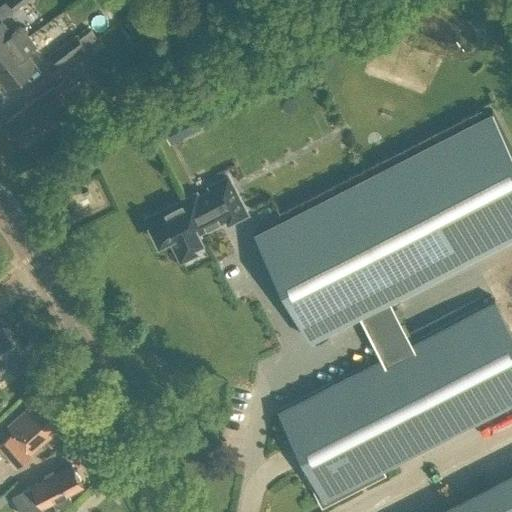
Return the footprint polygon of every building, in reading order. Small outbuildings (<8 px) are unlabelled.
[(7,0),(15,10),(27,0),(7,0)] [(0,19),(0,57),(28,37),(19,25),(9,32),(0,19)] [(58,64),(85,44),(77,34),(50,53),(58,64)] [(28,37),(0,57),(0,79),(6,87),(35,65),(26,53),(35,46),(28,37)] [(50,87),(7,119),(24,142),(95,90),(85,77),(57,97),(50,87)] [(193,107),(162,118),(170,140),(201,128),(193,107)] [(257,234),(312,342),(362,317),(384,360),(414,344),(392,301),(511,239),(511,148),(494,113),(257,234)] [(196,193),(147,218),(160,242),(169,237),(177,252),(181,260),(196,252),(192,244),(201,240),(197,232),(208,226),(226,217),(228,222),(246,213),(227,177),(210,186),(212,190),(198,197),(196,193)] [(104,303),(115,324),(125,319),(114,298),(104,303)] [(384,360),(281,412),(324,497),(511,400),(511,332),(496,302),(414,344),(384,360)] [(0,370),(8,364),(13,370),(29,358),(3,326),(0,328),(0,370)] [(28,409),(9,426),(14,431),(0,443),(0,444),(18,465),(57,431),(54,429),(67,418),(48,397),(31,412),(28,409)] [(78,475),(75,472),(71,465),(54,474),(53,472),(44,477),(45,478),(42,480),(21,491),(12,495),(20,511),(31,511),(53,501),(56,508),(71,501),(67,494),(82,486),(81,483),(80,479),(78,475)] [(511,511),(511,475),(439,511),(511,511)]
